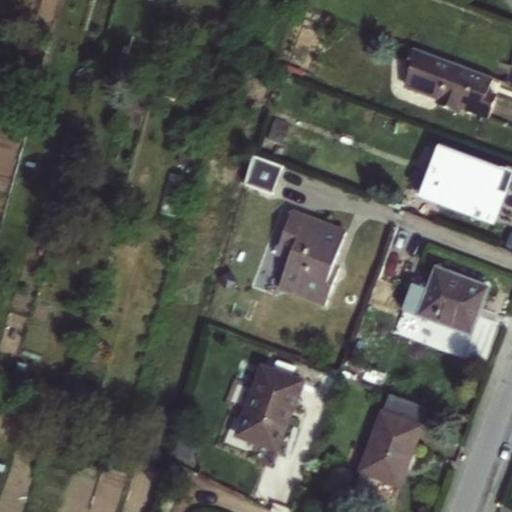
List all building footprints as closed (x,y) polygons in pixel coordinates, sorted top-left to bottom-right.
[(491,122),(495,110),(498,101),(491,98),(484,96),(491,78),(417,50),(410,68),(414,69),(421,72),(417,81),(414,90),(444,101),(440,110),(458,117),(461,110),(491,122)] [(421,72),(414,69),(410,78),(417,81),(421,72)] [(407,87),(414,90),(417,81),(410,78),(407,87)] [(484,96),(491,98),(497,80),(491,78),(484,96)] [(152,91),(133,86),(128,104),(147,109),(152,91)] [(197,168),(201,151),(187,147),(183,164),(197,168)] [(511,177),(442,151),(424,200),(477,220),(477,222),(485,226),(486,223),(493,226),(511,177)] [(253,157),(244,187),(272,198),(284,168),(253,157)] [(130,194),(127,207),(135,209),(138,196),(130,194)] [(340,271),(334,268),(346,235),(293,215),(278,254),(292,259),(282,287),(327,304),(340,271)] [(402,312),(473,338),(491,290),(438,270),(429,292),(412,286),(402,312)] [(264,370),(239,437),(278,451),(303,384),(264,370)] [(390,396),(362,474),(401,488),(431,410),(390,396)]
